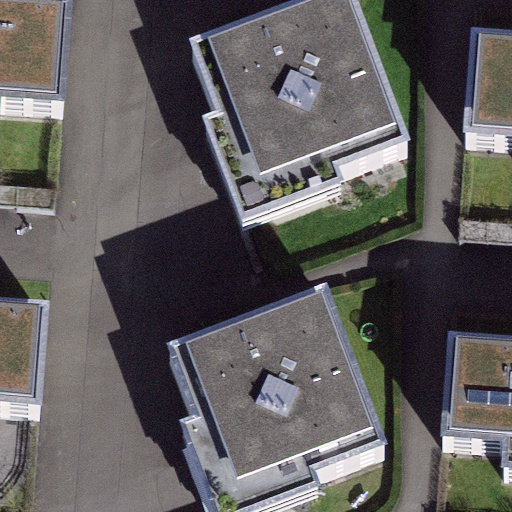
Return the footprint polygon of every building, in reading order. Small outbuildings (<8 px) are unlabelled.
[(411,145),(357,0),(325,0),(197,47),(223,120),(207,126),(218,154),(245,229),(347,192),(339,172),(411,145)] [(0,115),(61,121),(70,20),(0,14),(0,115)] [(511,47),(476,45),(467,147),(511,151),(511,47)] [(388,458),(331,302),(172,360),(199,434),(186,438),(199,473),(212,511),(305,511),(319,507),(311,486),(388,458)] [(0,414),(36,418),(45,319),(0,314),(0,414)] [(511,353),(452,348),(443,451),(507,457),(505,485),(511,485),(511,353)]
